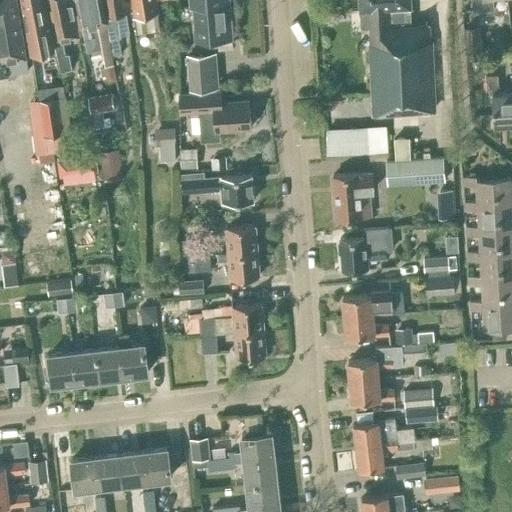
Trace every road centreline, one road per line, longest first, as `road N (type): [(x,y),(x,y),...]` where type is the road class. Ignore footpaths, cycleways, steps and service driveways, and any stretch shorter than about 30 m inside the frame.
road 1 (residential): [(312,388),(277,0)]
road 2 (residential): [(0,423),(312,388)]
road 3 (residential): [(326,511),(312,388)]
